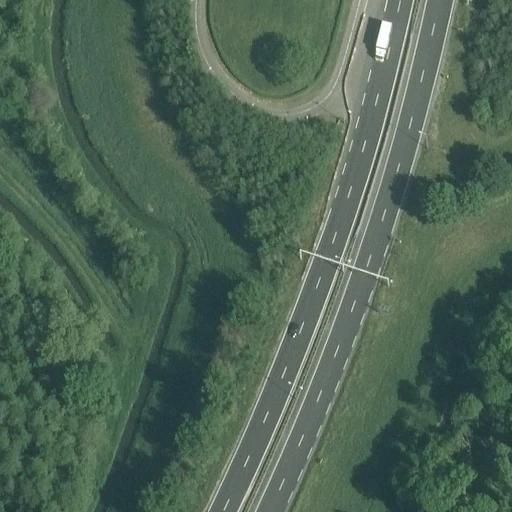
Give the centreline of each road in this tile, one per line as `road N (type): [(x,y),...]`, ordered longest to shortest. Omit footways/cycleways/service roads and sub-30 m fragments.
road 1 (primary): [(399,0),(363,152),(303,324),(223,511)]
road 2 (primary): [(271,511),(373,255),(439,0)]
road 3 (track): [(0,178),(135,355),(81,511)]
